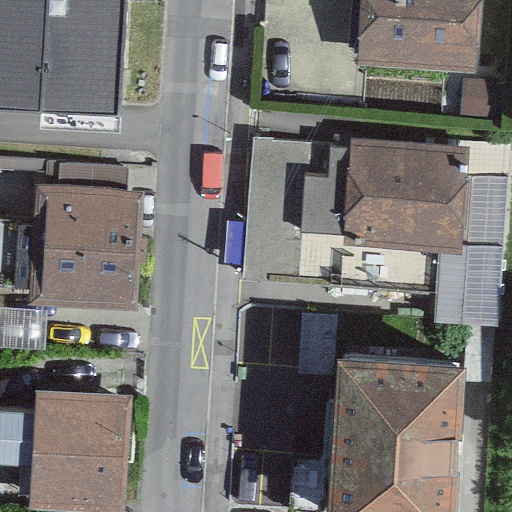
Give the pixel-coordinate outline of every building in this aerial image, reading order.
[(124,0),(0,0),(0,79),(118,89),(124,0)] [(471,0),(370,0),(366,58),(467,65),(471,0)] [(304,231),(458,243),(465,155),(333,145),(331,173),(308,172),(304,231)] [(65,179),(124,182),(125,163),(66,161),(65,179)] [(144,186),(36,179),(29,291),(136,298),(144,186)] [(456,511),(466,358),(350,352),(340,511),(456,511)] [(126,397),(46,391),(39,494),(118,500),(126,397)] [(0,457),(24,459),(27,403),(0,401),(0,457)]
